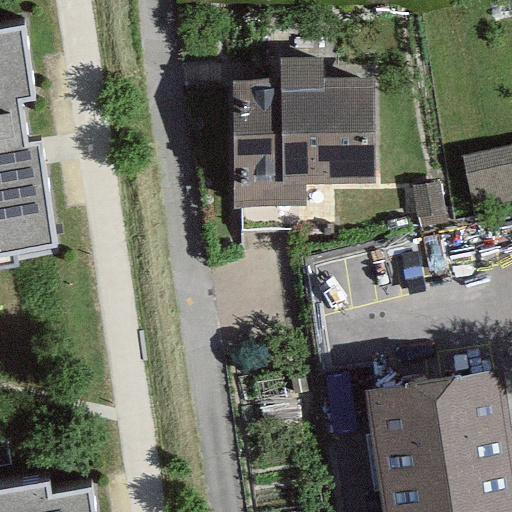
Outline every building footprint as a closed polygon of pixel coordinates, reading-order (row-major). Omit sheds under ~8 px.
[(0,261),(16,259),(14,245),(55,239),(40,136),(25,138),(19,93),(33,91),(23,21),(0,23),(0,261)] [(280,84),(233,85),(236,208),(308,206),(307,183),(376,181),(373,80),(325,81),(325,60),(279,61),(280,84)] [(511,146),(464,156),(476,212),(511,204),(511,146)] [(511,511),(511,441),(501,375),(367,396),(384,511),(511,511)] [(0,511),(94,511),(90,481),(50,487),(48,474),(0,480),(0,511)]
